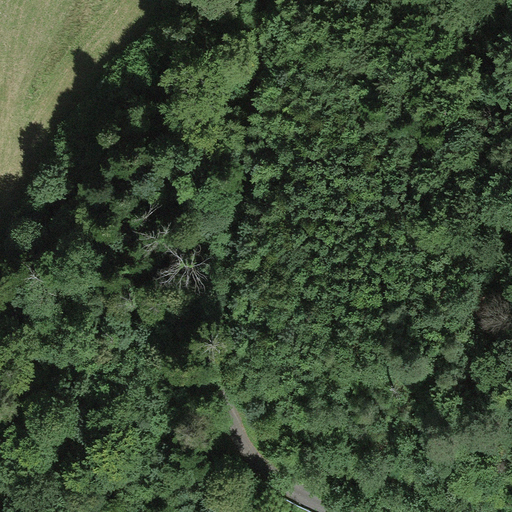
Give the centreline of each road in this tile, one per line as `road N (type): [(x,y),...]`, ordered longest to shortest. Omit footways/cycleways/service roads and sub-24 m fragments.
road 1 (track): [(263,0),(220,375),(226,417),(243,450),(280,481),(342,511)]
road 2 (track): [(228,0),(45,275),(15,421),(17,511)]
